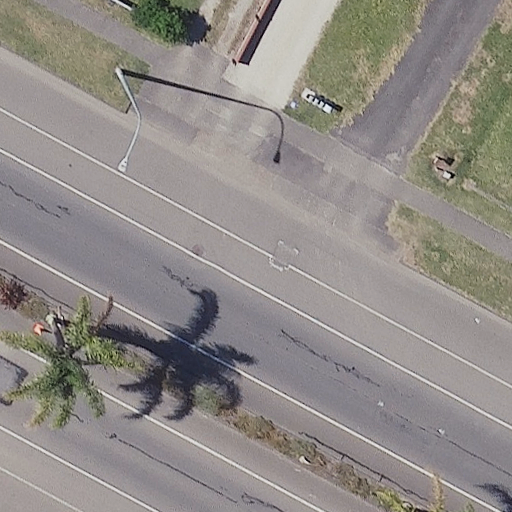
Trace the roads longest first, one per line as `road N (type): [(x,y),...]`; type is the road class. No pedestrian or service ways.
road 1 (secondary): [(0,197),(511,477)]
road 2 (secondary): [(250,511),(0,378)]
